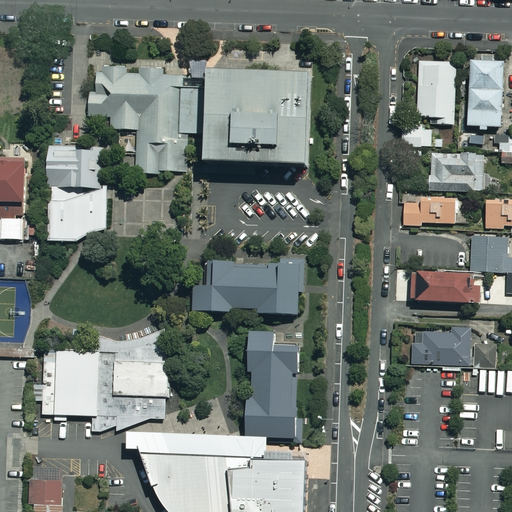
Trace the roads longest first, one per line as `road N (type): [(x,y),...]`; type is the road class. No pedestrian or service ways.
road 1 (residential): [(387,16),(373,398),(354,483)]
road 2 (residential): [(354,483),(345,410),(357,15)]
road 3 (residential): [(357,15),(0,2)]
road 4 (residential): [(511,21),(387,16)]
